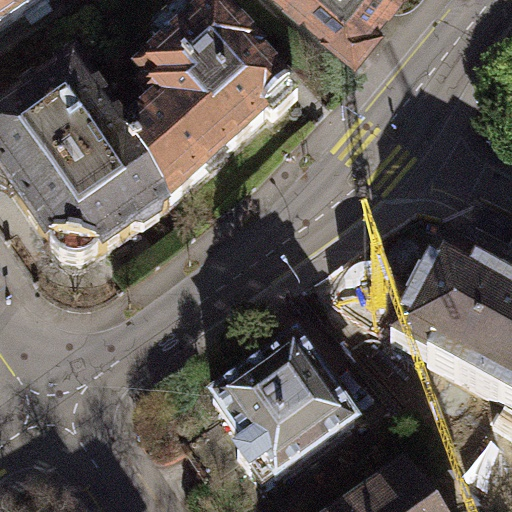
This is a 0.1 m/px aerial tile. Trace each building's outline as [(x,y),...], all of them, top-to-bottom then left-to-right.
[(0,0),(0,34),(50,0),(0,0)] [(317,0),(354,30),(379,0),(378,0),(317,0)] [(125,144),(170,211),(264,120),(274,131),(298,107),(254,60),(258,56),(215,11),(141,82),(152,93),(142,103),(154,116),(125,144)] [(74,69),(0,118),(0,179),(51,255),(56,266),(69,273),(81,272),(91,266),(128,239),(144,241),(160,228),(159,218),(170,211),(125,144),(74,69)] [(467,387),(511,294),(511,293),(435,256),(389,349),(467,387)] [(511,294),(467,387),(511,408),(511,294)] [(275,484),(356,427),(296,342),(211,403),(223,419),(246,452),(236,459),(250,477),(263,467),(275,484)] [(246,452),(223,419),(179,449),(203,482),(236,459),(246,452)] [(428,511),(405,479),(358,511),(428,511)]
